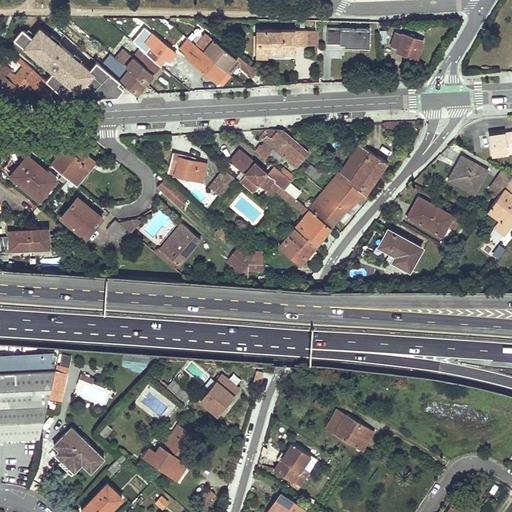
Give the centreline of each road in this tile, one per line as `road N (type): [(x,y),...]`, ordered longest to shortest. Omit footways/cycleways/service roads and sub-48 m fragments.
road 1 (residential): [(234,511),(271,384),(315,286),(433,141),(445,100)]
road 2 (residential): [(445,100),(101,120)]
road 3 (trunk): [(0,315),(299,337)]
road 4 (trunk): [(293,313),(0,294)]
road 5 (trunk): [(511,302),(349,298),(293,313)]
road 6 (trunk): [(511,329),(293,313)]
road 7 (trunk): [(299,337),(333,351),(511,381)]
road 8 (trunk): [(299,337),(511,351)]
road 9 (residential): [(101,120),(105,141),(147,182),(143,202),(119,214)]
